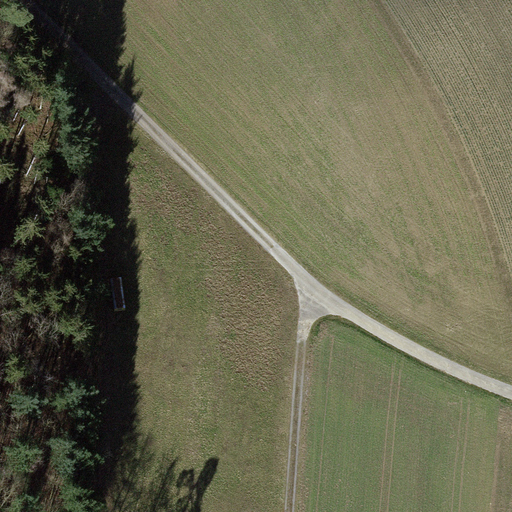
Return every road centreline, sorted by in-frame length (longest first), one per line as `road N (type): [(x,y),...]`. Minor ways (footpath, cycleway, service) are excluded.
road 1 (track): [(23,0),(310,284)]
road 2 (track): [(310,284),(511,395)]
road 3 (track): [(310,284),(292,511)]
